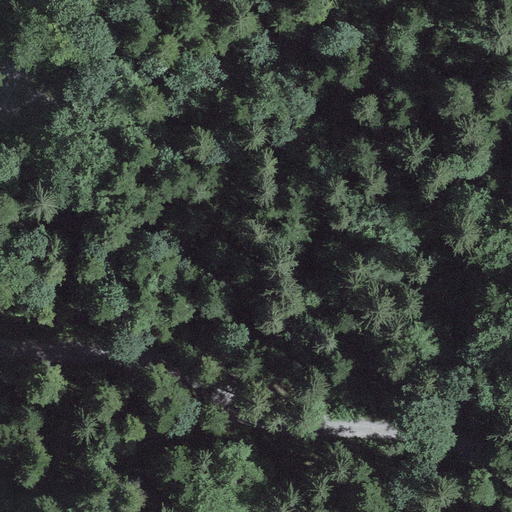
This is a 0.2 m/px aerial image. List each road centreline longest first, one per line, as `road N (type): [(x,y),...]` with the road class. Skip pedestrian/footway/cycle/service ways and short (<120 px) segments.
road 1 (track): [(0,347),(158,359),(275,422),(428,434),(460,443),(511,477)]
road 2 (track): [(0,120),(111,110),(395,0)]
